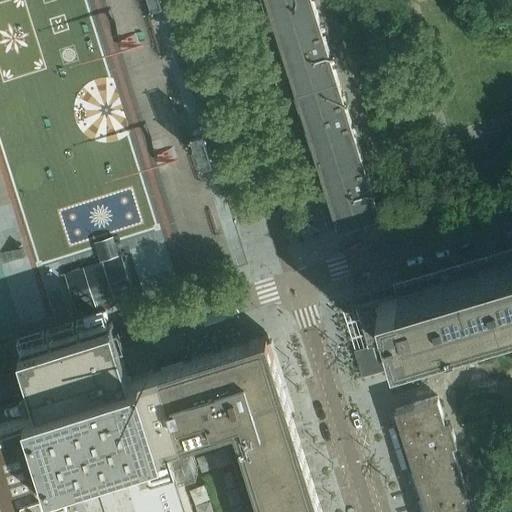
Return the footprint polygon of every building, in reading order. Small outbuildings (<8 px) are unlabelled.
[(317,10),(313,0),(263,0),(262,1),(269,25),(317,10)] [(338,78),(334,65),(317,10),(269,25),(280,58),(286,56),(289,67),(283,69),(291,92),(338,78)] [(360,146),(356,133),(338,78),(291,92),(298,117),(304,115),(308,126),(310,136),(305,139),(311,156),(313,160),(360,146)] [(382,215),(377,201),(360,146),(313,160),(314,166),(318,175),(323,184),(328,193),(332,204),(326,205),(333,229),(339,227),(340,229),(382,215)] [(22,246),(0,253),(0,257),(2,264),(26,256),(24,251),(22,246)] [(511,246),(449,266),(452,276),(511,257),(511,246)] [(399,366),(426,358),(511,332),(511,260),(379,300),(358,306),(370,345),(356,350),(364,376),(386,369),(399,366)] [(35,398),(38,406),(29,409),(0,417),(0,489),(5,506),(6,511),(193,511),(172,445),(182,441),(158,368),(144,373),(130,377),(119,341),(113,322),(20,351),(32,389),(33,392),(35,398)] [(323,511),(294,416),(268,334),(158,368),(182,441),(211,432),(216,451),(242,444),(263,511),(323,511)] [(461,467),(454,445),(439,396),(396,410),(401,424),(395,426),(408,468),(414,466),(418,480),(461,467)] [(475,511),(461,467),(418,480),(423,494),(417,496),(422,511),(475,511)]
